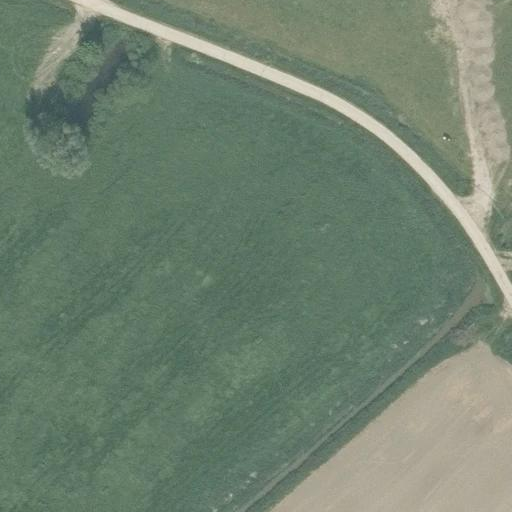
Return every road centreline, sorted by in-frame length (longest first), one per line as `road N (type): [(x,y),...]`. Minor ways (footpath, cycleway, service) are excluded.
road 1 (unclassified): [(511,294),(464,216),(324,90),(102,0)]
road 2 (track): [(449,0),(464,216)]
